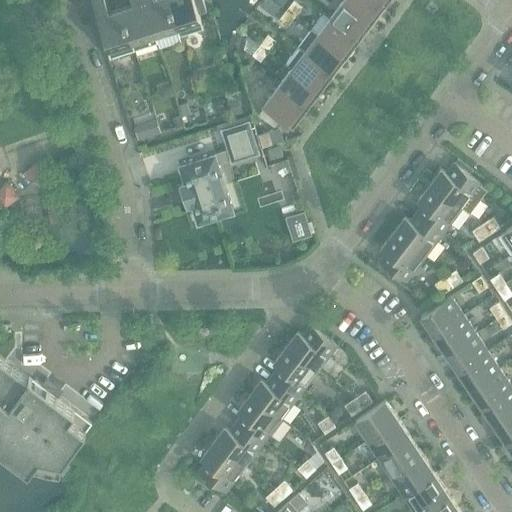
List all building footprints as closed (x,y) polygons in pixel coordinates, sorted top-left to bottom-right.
[(114,56),(134,50),(121,8),(109,11),(105,0),(92,0),(109,51),(112,50),(114,56)] [(129,0),(131,4),(121,8),(134,50),(157,42),(143,0),(129,0)] [(143,0),(157,42),(160,42),(158,36),(178,29),(168,0),(143,0)] [(168,0),(178,29),(182,28),(183,33),(203,27),(194,0),(168,0)] [(262,0),(261,1),(259,4),(273,15),(281,5),(273,0),(262,0)] [(296,0),(292,0),(286,9),(295,16),(303,5),(296,0)] [(345,0),(342,0),(330,16),(359,37),(372,20),(345,0)] [(381,0),(345,0),(372,20),(385,3),(381,0)] [(288,26),(295,16),(286,9),(278,19),(288,26)] [(324,11),(311,28),(346,55),(359,37),(330,16),(324,11)] [(311,28),(298,45),(333,72),(346,55),(311,28)] [(267,33),(260,43),(269,50),(277,40),(267,33)] [(261,61),(269,50),(260,43),(252,54),(261,61)] [(285,63),(291,67),(319,89),(333,72),(298,45),(285,63)] [(291,67),(278,84),(306,106),(319,89),(291,67)] [(293,124),(306,106),(278,84),(264,102),(268,105),(261,114),(276,126),(283,117),(293,124)] [(238,97),(227,100),(232,115),(235,114),(239,113),(242,112),(238,97)] [(211,101),(203,104),(206,115),(215,112),(211,101)] [(187,102),(179,104),(182,116),(190,113),(187,102)] [(180,115),(172,118),(175,128),(184,125),(180,115)] [(157,119),(134,126),(138,139),(161,132),(157,119)] [(182,159),(183,162),(188,178),(183,180),(190,199),(194,198),(200,217),(234,206),(220,161),(261,150),(251,119),(224,127),(230,145),(182,159)] [(268,131),(258,134),(263,147),(272,144),(268,131)] [(282,154),(279,145),(267,149),(270,158),(282,154)] [(36,162),(23,172),(32,183),(45,172),(36,162)] [(441,167),(429,182),(460,206),(468,212),(487,189),(479,182),(479,181),(456,164),(449,173),(441,167)] [(7,179),(0,185),(0,200),(5,206),(19,194),(7,179)] [(426,204),(419,213),(442,230),(460,206),(429,182),(417,198),(426,204)] [(304,210),(285,216),(293,240),(312,234),(304,210)] [(404,215),(393,230),(424,254),(442,230),(419,213),(413,221),(404,215)] [(492,215),(482,222),(489,233),(499,226),(492,215)] [(478,240),(489,233),(482,222),(471,229),(478,240)] [(405,279),(424,254),(393,230),(381,245),(389,252),(382,261),(405,279)] [(481,247),(473,252),(480,263),(488,257),(481,247)] [(455,269),(444,276),(451,286),(462,279),(455,269)] [(490,278),(497,288),(505,282),(499,272),(490,278)] [(480,275),(473,280),(480,291),(487,286),(480,275)] [(441,293),(451,286),(444,276),(434,283),(441,293)] [(511,294),(511,292),(505,282),(497,288),(504,299),(511,294)] [(420,315),(433,334),(463,314),(450,294),(420,315)] [(489,307),(496,318),(505,312),(498,301),(489,307)] [(511,323),(505,312),(496,318),(503,328),(511,323)] [(433,334),(445,352),(475,332),(463,314),(433,334)] [(285,345),(317,369),(335,344),(312,327),(305,336),(297,330),(285,345)] [(445,352),(457,370),(487,350),(475,332),(445,352)] [(317,369),(285,345),(274,360),(282,366),(275,375),(298,393),(317,369)] [(457,370),(469,388),(499,368),(487,350),(457,370)] [(0,445),(28,468),(29,467),(52,472),(61,459),(91,421),(56,394),(61,388),(47,377),(42,383),(35,377),(33,380),(4,358),(0,355),(0,445)] [(469,388),(481,406),(511,386),(499,368),(469,388)] [(298,393),(275,375),(268,384),(260,377),(249,393),(280,416),(298,393)] [(481,406),(493,424),(511,411),(511,387),(511,386),(481,406)] [(364,390),(354,397),(361,408),(371,401),(364,390)] [(246,414),(239,423),(262,440),(280,416),(249,393),(237,408),(246,414)] [(351,415),(361,408),(354,397),(344,404),(351,415)] [(355,419),(367,438),(397,418),(385,399),(355,419)] [(511,411),(493,424),(505,442),(511,437),(511,411)] [(317,421),(325,432),(335,425),(328,414),(317,421)] [(367,438),(379,456),(409,436),(397,418),(367,438)] [(212,440),(244,464),(262,440),(239,423),(232,432),(224,425),(212,440)] [(379,456),(391,474),(421,454),(409,436),(379,456)] [(244,464),(212,440),(201,455),(209,462),(202,472),(225,489),(244,464)] [(325,451),(332,461),(342,455),(335,444),(325,451)] [(391,474),(403,492),(433,472),(421,454),(391,474)] [(349,465),(342,455),(332,461),(339,472),(349,465)] [(299,466),(307,476),(317,467),(308,457),(299,466)] [(403,492),(416,510),(445,490),(433,472),(403,492)] [(284,479),(274,487),(283,497),(292,489),(284,479)] [(349,487),(356,497),(366,491),(359,481),(349,487)] [(274,505),(283,497),(274,487),(265,496),(274,505)] [(416,510),(417,511),(450,511),(457,508),(445,490),(416,510)] [(295,511),(308,501),(299,491),(274,511),(295,511)] [(373,502),(366,491),(356,497),(363,508),(373,502)] [(346,503),(336,509),(337,511),(343,511),(350,508),(346,503)]
